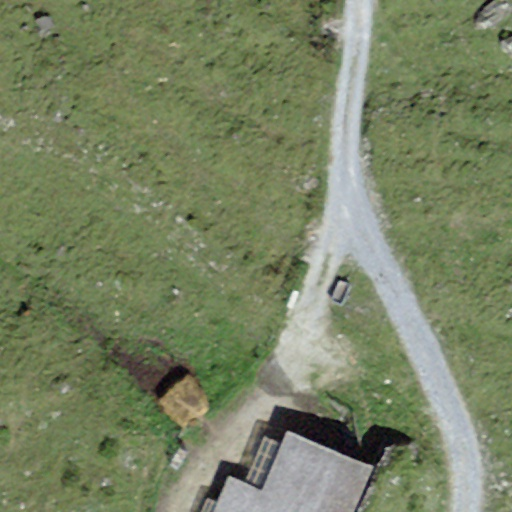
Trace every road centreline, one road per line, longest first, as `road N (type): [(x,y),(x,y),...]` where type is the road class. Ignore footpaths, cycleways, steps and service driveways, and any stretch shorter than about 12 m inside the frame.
road 1 (track): [(341,179),(437,378),(460,445),(465,511)]
road 2 (track): [(341,179),(321,275),(242,426)]
road 3 (track): [(357,0),(341,179)]
